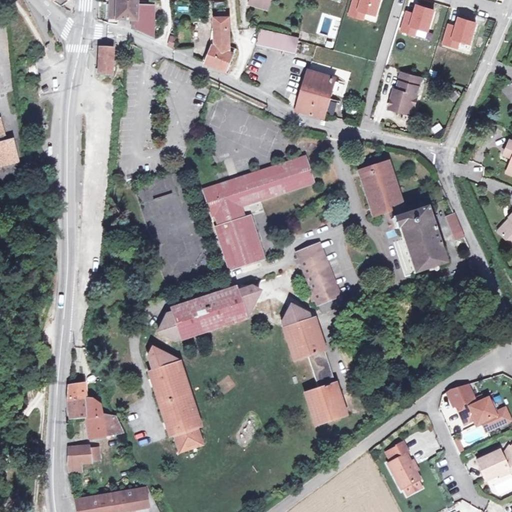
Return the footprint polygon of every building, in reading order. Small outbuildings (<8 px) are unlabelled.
[(116,0),(116,19),(116,20),(136,21),(136,31),(152,38),(155,38),(155,7),(138,6),(138,0),(116,0)] [(251,0),(251,4),(268,9),(270,0),(251,0)] [(357,12),(360,0),(352,0),(347,16),(364,21),(366,14),(357,12)] [(380,0),(360,0),(357,12),(366,14),(376,17),(380,0)] [(433,10),(415,5),(412,13),(408,27),(417,30),(427,32),(433,10)] [(408,27),(412,13),(405,11),(398,31),(415,36),(417,30),(408,27)] [(230,46),(228,18),(217,18),(216,43),(209,61),(206,60),(204,63),(208,64),(209,63),(222,69),(221,70),(228,73),(238,49),(230,46)] [(476,23),(457,18),(455,26),(451,40),(460,43),(469,45),(476,23)] [(451,40),(455,26),(448,24),(441,44),(457,49),(460,43),(451,40)] [(300,39),(261,30),(257,45),(296,54),(300,39)] [(112,50),(100,50),(99,75),(112,75),(112,50)] [(39,77),(36,63),(27,64),(27,65),(29,79),(39,77)] [(335,78),(309,70),(297,110),(324,118),(335,78)] [(422,79),(403,74),(397,94),(400,95),(399,99),(396,97),(393,96),(390,109),(407,114),(409,107),(415,108),(418,96),(417,95),(422,79)] [(0,168),(20,164),(14,139),(5,142),(4,137),(0,122),(0,168)] [(305,158),(204,191),(213,216),(215,215),(219,227),(217,228),(231,271),(260,261),(246,217),(243,218),(240,208),(261,200),(313,183),(305,158)] [(388,162),(359,171),(374,218),(385,215),(386,217),(392,214),(392,212),(403,209),(388,162)] [(245,214),(261,209),(259,203),(243,207),(245,214)] [(405,216),(394,220),(392,220),(396,229),(400,228),(415,275),(447,265),(429,208),(405,216)] [(392,214),(386,217),(390,231),(396,229),(392,220),(394,220),(392,214)] [(511,214),(510,217),(511,218),(511,221),(501,233),(511,243),(511,214)] [(447,218),(449,224),(457,221),(454,215),(447,218)] [(251,216),(246,217),(260,261),(265,259),(262,250),(252,219),(251,216)] [(511,221),(511,218),(510,217),(497,230),(501,233),(511,221)] [(465,237),(457,221),(449,224),(456,241),(465,237)] [(319,244),(296,254),(317,306),(319,306),(322,315),(345,306),(319,244)] [(237,289),(171,310),(172,314),(167,316),(158,332),(163,335),(169,333),(171,338),(180,335),(181,340),(246,318),(245,314),(249,312),(252,307),(251,301),(256,299),(259,292),(252,288),(238,293),(237,289)] [(308,316),(290,306),(287,310),(289,316),(284,318),(287,327),(283,328),(294,363),(307,359),(318,389),(304,393),(315,428),(346,417),(313,319),(309,320),(308,316)] [(500,340),(490,347),(492,350),(502,343),(500,340)] [(161,354),(153,351),(149,357),(153,371),(149,372),(171,438),(174,437),(177,448),(182,446),(184,451),(196,447),(194,443),(199,441),(196,429),(200,428),(179,363),(175,364),(174,360),(165,356),(162,358),(161,354)] [(82,385),(70,387),(69,397),(70,420),(86,418),(84,400),(88,399),(88,398),(83,399),(82,385)] [(474,398),(456,406),(462,419),(472,415),(475,422),(480,420),(481,424),(486,433),(508,423),(502,411),(495,414),(488,399),(484,401),(476,405),(475,402),(474,398)] [(88,400),(88,399),(84,400),(86,418),(89,440),(105,437),(104,429),(111,428),(113,435),(122,434),(115,418),(103,415),(100,404),(95,399),(88,400)] [(403,443),(387,453),(392,461),(387,464),(401,490),(404,488),(417,482),(420,480),(415,471),(410,461),(406,454),(408,453),(403,443)] [(90,447),(68,448),(67,465),(70,475),(82,472),(81,465),(93,463),(93,461),(100,460),(99,448),(90,448),(90,447)] [(499,452),(476,462),(485,482),(508,472),(511,474),(511,450),(509,449),(504,455),(501,457),(499,452)] [(420,487),(417,482),(404,488),(407,494),(420,487)] [(144,489),(75,500),(77,511),(125,511),(147,509),(144,489)]
